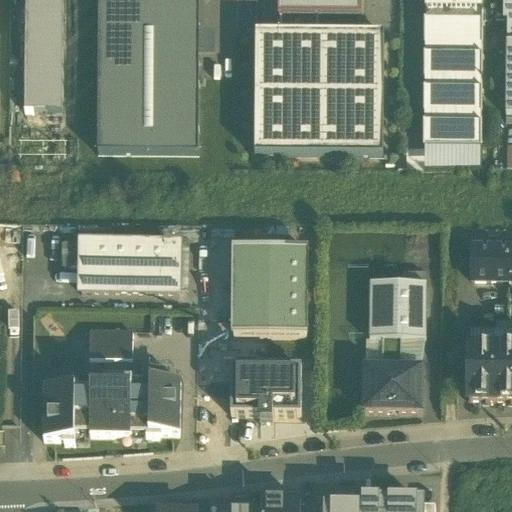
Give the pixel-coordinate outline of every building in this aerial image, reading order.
[(63,0),(26,0),(25,118),(63,118),(63,0)] [(146,0),(98,0),(98,158),(199,159),(200,19),(147,19),(146,0)] [(200,0),(146,0),(147,19),(200,19),(200,0)] [(361,0),(279,0),(279,20),(318,21),(361,21),(361,0)] [(425,0),(425,16),(483,16),(482,0),(425,0)] [(483,16),(425,16),(424,152),(425,152),(425,151),(481,152),(482,152),(483,26),(482,26),(483,16)] [(318,21),(280,20),(280,37),(318,38),(318,21)] [(280,37),(256,37),(255,160),(383,161),(384,38),(318,38),(280,37)] [(473,238),(473,254),(506,254),(506,239),(473,238)] [(179,251),(83,250),(82,299),(179,299),(179,251)] [(233,342),(305,342),(305,254),(234,254),(233,342)] [(511,254),(506,254),(473,254),(473,287),(511,287),(511,254)] [(427,290),(371,289),(370,345),(402,345),(426,345),(427,290)] [(133,337),(91,336),(90,359),(106,359),(105,368),(117,369),(117,360),(133,360),(133,337)] [(402,345),(383,345),(382,373),(402,373),(402,345)] [(496,407),(496,351),(470,350),(469,407),(496,407)] [(511,350),(496,351),(496,407),(511,407),(511,350)] [(302,372),(230,371),(230,420),(259,420),(259,427),(272,427),(272,420),(302,420),(302,372)] [(382,373),(366,373),(365,417),(421,417),(422,374),(402,373),(382,373)] [(160,382),(150,382),(149,386),(149,440),(159,440),(180,440),(181,386),(160,386),(160,382)] [(104,393),(132,393),(132,436),(147,437),(147,443),(159,443),(159,440),(149,440),(149,386),(104,386),(104,393)] [(66,389),(65,392),(76,393),(75,435),(90,436),(90,393),(78,392),(78,389),(66,389)] [(75,435),(76,393),(65,392),(45,392),(44,446),(65,446),(75,446),(75,435)] [(104,393),(90,393),(90,436),(90,442),(132,442),(132,436),(132,393),(104,393)]
